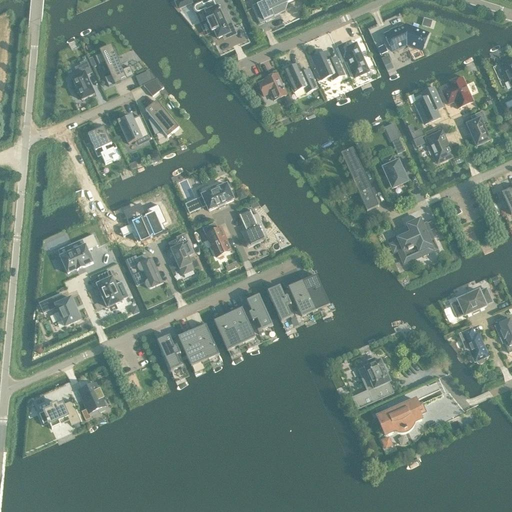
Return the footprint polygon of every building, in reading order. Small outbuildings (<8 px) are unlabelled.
[(189,0),(181,0),(175,3),(178,9),(191,4),(189,0)] [(229,34),(221,16),(227,13),(220,0),(212,0),(213,1),(203,5),(203,3),(197,6),(195,7),(195,8),(194,9),(195,11),(196,12),(197,12),(198,13),(199,12),(204,10),(209,20),(206,21),(212,33),(214,32),(218,39),(229,34)] [(285,13),(287,5),(287,4),(296,0),(268,0),(251,8),(259,24),(285,13)] [(421,51),(428,35),(406,26),(397,30),(391,32),(392,33),(385,36),(392,52),(407,46),(421,51)] [(345,45),(338,48),(343,59),(345,58),(354,79),(369,72),(356,44),(347,48),(345,45)] [(121,71),(115,58),(118,57),(114,48),(113,49),(111,46),(99,51),(101,54),(95,57),(99,66),(105,63),(111,76),(105,79),(109,88),(114,85),(115,87),(127,81),(126,80),(134,76),(130,67),(121,71)] [(384,46),(378,48),(381,56),(388,53),(384,46)] [(312,59),(321,81),(331,77),(333,81),(344,76),(337,59),(336,59),(337,61),(333,63),(332,62),(330,61),(326,53),(312,59)] [(389,56),(382,59),(385,67),(392,64),(389,56)] [(511,88),(511,59),(501,65),(511,88)] [(92,74),(86,62),(80,64),(84,74),(85,73),(86,76),(92,74)] [(284,72),(294,93),(303,89),(306,95),(318,89),(310,73),(305,76),(305,75),(303,74),(299,65),(284,72)] [(95,95),(86,76),(85,73),(84,74),(72,79),(75,87),(74,88),(77,94),(78,93),(82,101),(95,95)] [(258,84),(264,97),(270,94),(274,102),(286,96),(277,75),(264,80),(264,81),(258,84)] [(448,90),(442,93),(448,105),(454,102),(458,110),(473,103),(462,79),(447,86),(448,90)] [(153,98),(164,89),(157,80),(143,86),(153,98)] [(424,100),(415,104),(425,125),(440,119),(436,111),(442,108),(434,89),(422,94),(424,100)] [(179,129),(157,102),(145,111),(152,119),(148,121),(155,136),(162,132),(167,138),(179,129)] [(473,123),(467,126),(473,139),(472,140),(474,145),(475,144),(476,147),(480,145),(481,146),(486,143),(490,141),(482,125),(487,123),(482,112),(470,117),(473,123)] [(133,120),(131,117),(117,123),(118,125),(119,125),(129,145),(149,137),(140,117),(133,120)] [(412,125),(407,127),(413,140),(423,135),(421,130),(415,132),(412,125)] [(103,149),(111,145),(104,128),(88,135),(94,148),(93,148),(98,158),(101,156),(106,166),(105,164),(113,160),(114,162),(118,160),(114,150),(105,154),(103,149)] [(442,133),(426,140),(437,164),(453,157),(442,133)] [(419,138),(412,141),(415,148),(422,145),(419,138)] [(405,152),(399,139),(392,142),(397,155),(405,152)] [(371,190),(352,149),(340,155),(367,213),(379,207),(374,197),(377,196),(373,189),(371,190)] [(388,182),(392,190),(408,183),(404,175),(402,170),(398,162),(395,163),(393,157),(382,161),(385,168),(383,169),(386,177),(388,182)] [(198,199),(202,209),(206,207),(209,212),(217,209),(218,208),(226,205),(234,201),(227,185),(218,189),(216,186),(209,189),(211,192),(202,196),(202,197),(198,199)] [(243,189),(236,192),(240,201),(247,198),(243,189)] [(501,194),(511,216),(511,215),(511,190),(510,191),(510,190),(501,194)] [(200,209),(196,200),(185,205),(189,214),(200,209)] [(129,226),(120,230),(124,238),(133,234),(135,240),(141,237),(143,242),(148,240),(167,232),(163,224),(167,222),(159,205),(147,211),(149,216),(146,217),(140,205),(123,213),(129,226)] [(256,225),(250,211),(239,216),(245,230),(245,231),(245,232),(245,233),(245,234),(245,235),(245,236),(245,237),(245,238),(246,239),(246,240),(247,240),(247,241),(249,242),(250,243),(251,243),(252,245),(255,244),(256,243),(257,243),(259,242),(260,241),(263,240),(262,239),(263,238),(263,237),(263,236),(263,235),(263,234),(263,233),(263,232),(263,231),(262,230),(262,229),(261,228),(260,227),(259,226),(258,226),(256,225)] [(373,225),(369,216),(364,218),(368,227),(373,225)] [(429,241),(426,233),(420,220),(419,220),(420,222),(408,227),(407,226),(410,234),(397,240),(403,253),(399,254),(404,265),(434,252),(429,241)] [(206,236),(217,258),(231,252),(221,229),(218,230),(215,224),(202,229),(206,236)] [(183,225),(176,228),(179,237),(187,233),(183,225)] [(430,231),(426,233),(429,241),(434,239),(430,231)] [(178,241),(169,245),(172,251),(171,251),(180,270),(183,276),(193,271),(191,265),(188,258),(194,255),(185,235),(177,239),(178,241)] [(67,249),(58,252),(61,258),(60,258),(68,275),(77,271),(77,272),(84,268),(93,264),(87,252),(98,247),(93,236),(81,241),(84,247),(69,254),(67,249)] [(136,257),(127,261),(130,269),(139,265),(139,266),(138,267),(138,268),(138,269),(138,270),(139,271),(139,272),(140,272),(140,274),(134,277),(139,288),(145,285),(145,286),(146,287),(146,288),(148,289),(149,290),(150,290),(151,289),(163,284),(160,276),(159,276),(155,267),(156,267),(152,259),(148,261),(146,256),(146,255),(137,259),(136,257)] [(101,284),(97,286),(102,295),(103,299),(107,308),(122,302),(129,299),(122,283),(115,286),(112,280),(113,279),(110,272),(98,277),(101,284)] [(330,306),(316,276),(302,282),(307,293),(316,314),(320,313),(319,311),(330,306)] [(500,285),(497,276),(491,279),(495,287),(500,285)] [(316,314),(307,293),(302,282),(289,288),(289,290),(295,304),(294,304),(302,319),(312,314),(313,316),(316,314)] [(290,306),(294,304),(295,304),(289,290),(283,293),(280,287),(267,293),(281,324),(291,319),(292,321),(296,319),(290,306)] [(457,301),(459,305),(453,308),(457,318),(464,316),(464,317),(486,308),(485,306),(492,303),(486,290),(480,293),(479,291),(473,294),(473,293),(465,296),(466,297),(457,301)] [(61,295),(38,305),(43,315),(57,309),(59,313),(54,315),(58,322),(62,320),(65,328),(81,321),(77,313),(74,307),(71,299),(64,302),(61,295)] [(273,327),(259,296),(246,302),(249,308),(242,311),(247,323),(248,322),(252,321),(259,335),(264,333),(263,332),(273,327)] [(256,339),(248,322),(247,323),(242,311),(241,309),(228,316),(233,326),(242,348),(246,346),(245,344),(256,339)] [(242,348),(233,326),(228,316),(214,322),(227,352),(238,347),(239,349),(242,348)] [(511,324),(510,320),(507,321),(506,317),(496,322),(498,325),(494,327),(502,345),(504,344),(509,354),(511,353),(511,324)] [(220,356),(206,325),(192,332),(196,343),(206,364),(210,363),(209,361),(220,356)] [(484,348),(481,343),(482,343),(478,334),(473,336),(470,330),(459,335),(461,340),(463,341),(464,343),(464,347),(466,350),(468,351),(469,351),(472,358),(474,357),(476,363),(477,363),(477,365),(479,365),(483,364),(484,362),(483,360),(489,357),(484,348)] [(206,364),(196,343),(192,332),(178,338),(179,340),(185,353),(184,354),(191,369),(202,364),(203,366),(206,364)] [(180,356),(184,354),(185,353),(179,340),(172,343),(169,337),(156,342),(170,373),(180,369),(181,370),(186,368),(180,356)] [(342,385),(355,414),(373,406),(372,404),(394,394),(390,387),(388,388),(386,385),(390,383),(380,361),(376,363),(374,358),(366,362),(368,367),(358,371),(370,397),(369,397),(360,377),(342,385)] [(105,407),(102,400),(103,399),(100,391),(98,391),(95,385),(79,392),(87,410),(89,415),(89,414),(105,407)] [(420,406),(418,407),(415,401),(377,418),(385,436),(394,432),(395,433),(396,434),(398,434),(399,435),(401,435),(402,435),(404,435),(405,434),(407,434),(408,433),(410,432),(411,431),(412,430),(413,429),(413,427),(414,426),(415,424),(415,423),(421,420),(419,414),(423,412),(420,406)] [(52,409),(39,415),(43,425),(48,422),(52,430),(61,426),(60,425),(78,417),(79,417),(73,403),(72,403),(63,407),(63,406),(62,406),(58,408),(56,405),(51,407),(52,409)] [(92,419),(89,414),(89,415),(87,410),(81,412),(85,422),(92,419)]
